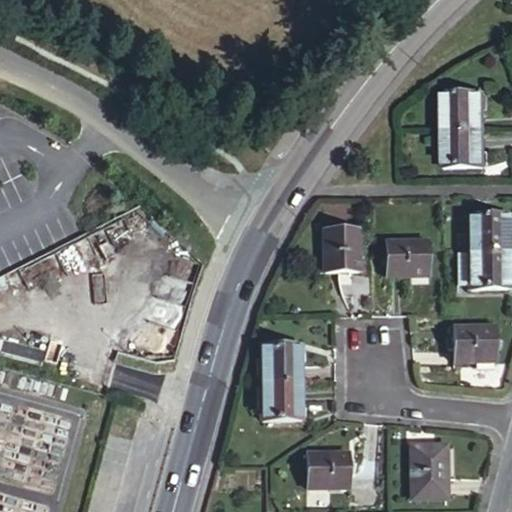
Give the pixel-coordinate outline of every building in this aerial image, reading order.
[(440,95),(441,136),(478,135),(477,93),(440,95)] [(441,136),(441,169),(479,168),(478,135),(441,136)] [(505,257),(504,216),(464,217),(466,257),(505,257)] [(352,233),(320,234),(323,275),(354,274),(352,233)] [(424,246),(382,247),(383,280),(425,280),(424,246)] [(506,292),(505,257),(466,257),(468,292),(506,292)] [(452,332),(453,365),(494,364),(494,331),(452,332)] [(259,350),(259,389),(297,390),(296,349),(259,350)] [(259,389),(260,425),(298,425),(297,390),(259,389)] [(408,501),(441,501),(440,449),(408,450),(408,501)] [(305,493),(347,491),(345,459),(304,461),(305,493)]
